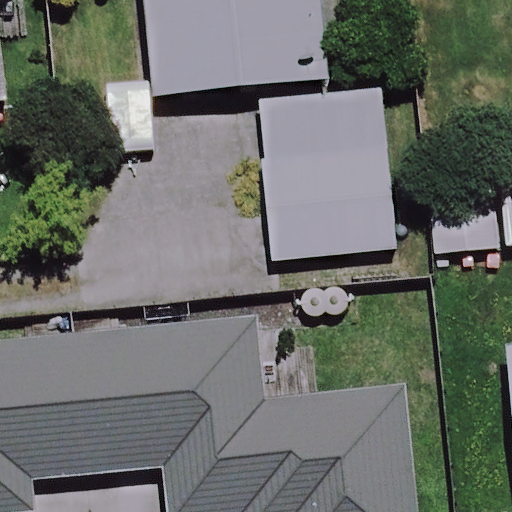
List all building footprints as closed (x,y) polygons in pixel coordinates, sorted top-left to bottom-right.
[(0,0),(0,110),(14,109),(5,0),(0,0)] [(330,92),(325,0),(153,0),(158,100),(330,92)] [(395,255),(385,102),(265,110),(275,263),(395,255)] [(511,257),(511,157),(505,158),(507,206),(429,209),(431,261),(511,257)] [(52,339),(0,344),(0,511),(42,511),(41,486),(168,473),(172,511),(421,511),(410,390),(278,403),(267,317),(52,339)]
